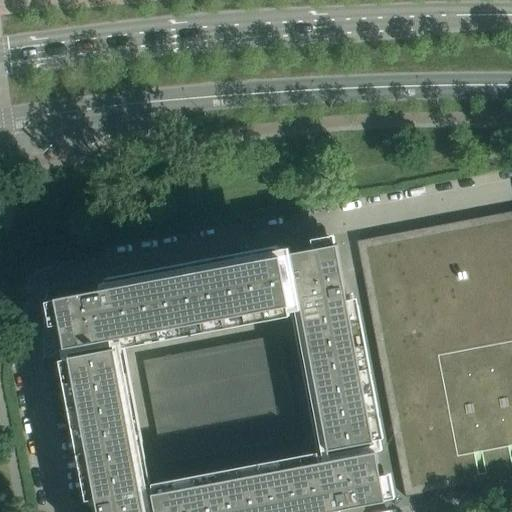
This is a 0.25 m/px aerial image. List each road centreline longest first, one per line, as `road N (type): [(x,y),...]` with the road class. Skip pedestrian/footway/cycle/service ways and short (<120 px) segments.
road 1 (secondary): [(511,23),(169,37),(0,58)]
road 2 (secondary): [(0,119),(329,88),(511,87)]
